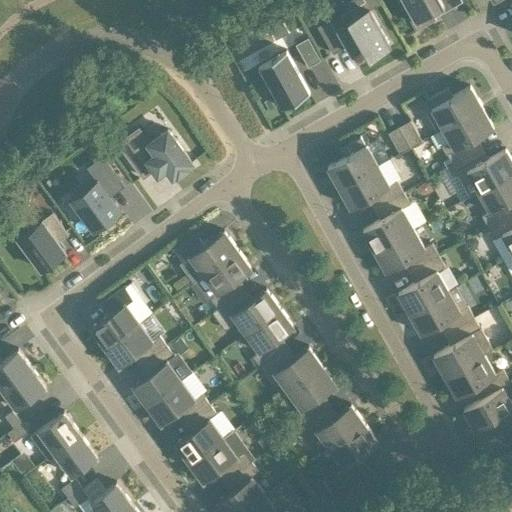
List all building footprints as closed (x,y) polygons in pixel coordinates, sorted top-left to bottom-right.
[(291,0),(296,10),(314,0),(291,0)] [(390,45),(365,0),(363,0),(317,26),(333,54),(347,46),(350,51),(362,44),(369,57),(390,45)] [(403,0),(412,15),(408,17),(416,31),(436,19),(432,12),(444,5),(441,0),(403,0)] [(464,1),(440,13),(447,28),(472,15),(464,1)] [(287,29),(301,54),(315,46),(301,21),(287,29)] [(283,46),(255,62),(278,103),(306,87),(283,46)] [(431,108),(443,128),(482,107),(470,86),(452,96),(448,88),(429,99),(429,98),(427,99),(432,107),(431,108)] [(449,157),(453,164),(477,151),(471,140),(494,128),(482,107),(443,128),(450,142),(442,146),(446,154),(447,154),(449,157)] [(399,126),(410,147),(422,141),(410,120),(399,126)] [(399,126),(388,132),(399,153),(410,147),(399,126)] [(188,166),(163,132),(148,143),(138,129),(118,144),(143,177),(153,170),(157,176),(166,169),(172,178),(176,175),(177,177),(186,171),(184,169),(188,166)] [(345,156),(327,166),(339,187),(378,165),(366,144),(365,145),(360,136),(359,137),(360,138),(340,148),(345,156)] [(471,178),(479,191),(511,172),(511,160),(505,148),(482,161),(477,151),(453,164),(459,175),(458,175),(463,183),(471,178)] [(103,155),(61,186),(94,231),(121,211),(106,191),(121,180),(103,155)] [(453,164),(449,157),(444,159),(448,167),(453,164)] [(378,165),(339,187),(351,208),(374,195),(380,205),(403,192),(397,180),(389,185),(378,165)] [(482,217),(488,227),(511,214),(506,203),(511,199),(511,172),(479,191),(490,212),(482,217)] [(433,190),(427,179),(416,185),(420,192),(429,192),(433,190)] [(386,216),(363,229),(374,250),(413,228),(402,208),(410,204),(403,192),(380,205),(386,216)] [(68,234),(52,212),(18,238),(41,269),(65,251),(59,241),(68,234)] [(502,233),(511,250),(511,213),(511,214),(488,227),(493,238),(502,233)] [(413,228),(374,250),(386,271),(409,258),(415,268),(439,255),(432,243),(424,247),(413,228)] [(189,256),(203,274),(238,249),(224,230),(204,244),(198,235),(199,234),(198,233),(167,255),(168,256),(174,251),(182,262),(189,256)] [(475,247),(478,241),(475,235),(464,241),(470,251),(475,247)] [(238,249),(203,274),(217,293),(210,298),(217,309),(239,292),(232,283),(252,268),(238,249)] [(439,255),(415,268),(421,279),(398,291),(410,312),(448,291),(437,271),(445,266),(439,255)] [(91,328),(92,328),(105,346),(139,321),(126,303),(133,298),(125,286),(101,303),(102,305),(103,304),(110,313),(90,327),(91,328)] [(225,330),(237,321),(245,332),(280,307),(266,288),(246,302),(239,292),(217,309),(212,312),(225,330)] [(448,291),(410,312),(421,333),(444,320),(450,331),(474,318),(467,306),(459,310),(448,291)] [(480,313),(492,337),(509,329),(497,305),(480,313)] [(245,332),(259,351),(252,356),(259,366),(282,350),(274,341),(294,326),(280,307),(245,332)] [(456,341),(433,354),(445,375),(484,353),(492,348),(480,327),(480,328),(474,318),(450,331),(456,341)] [(105,346),(118,364),(118,365),(119,366),(138,352),(145,361),(167,345),(160,335),(153,340),(139,321),(105,346)] [(189,347),(180,336),(168,345),(177,356),(189,347)] [(134,386),(147,404),(181,379),(168,360),(175,355),(167,345),(145,361),(152,371),(133,385),(133,386),(134,386)] [(267,376),(274,371),(287,390),(322,365),(308,346),(289,360),(282,350),(259,366),(267,376)] [(32,367),(18,349),(15,351),(9,355),(8,356),(1,361),(0,359),(0,392),(3,390),(2,389),(32,367)] [(484,353),(445,375),(457,396),(480,383),(483,389),(507,376),(503,368),(495,373),(484,353)] [(252,356),(248,359),(256,369),(259,366),(252,356)] [(287,390),(301,409),(294,414),(302,424),(324,408),(317,398),(336,384),(322,365),(287,390)] [(32,367),(2,389),(3,390),(16,408),(46,386),(32,367)] [(507,376),(483,389),(486,395),(463,408),(475,429),(493,419),(497,426),(511,418),(511,403),(503,387),(511,383),(507,376)] [(180,409),(187,419),(209,403),(202,393),(195,398),(181,379),(147,404),(160,422),(161,424),(180,409)] [(217,413),(209,403),(187,419),(194,429),(175,443),(176,444),(189,462),(223,437),(210,418),(217,413)] [(309,434),(316,429),(330,448),(364,423),(350,404),(331,418),(324,408),(302,424),(309,434)] [(12,409),(4,415),(13,427),(21,421),(12,409)] [(55,417),(54,418),(30,436),(47,458),(48,459),(55,453),(55,452),(81,433),(64,411),(61,413),(55,417)] [(29,415),(21,421),(28,430),(36,424),(29,415)] [(330,448),(343,467),(336,472),(343,482),(337,487),(337,488),(368,466),(367,464),(366,465),(359,456),(379,442),(364,423),(330,448)] [(94,458),(97,456),(81,433),(55,452),(55,453),(72,475),(88,463),(89,463),(94,458)] [(203,481),(222,467),(229,477),(251,461),(244,451),(237,456),(223,437),(189,462),(202,480),(203,481)] [(251,461),(229,477),(237,486),(217,501),(218,502),(225,511),(241,511),(265,495),(252,476),(259,471),(251,461)] [(75,478),(67,483),(74,493),(82,487),(75,478)] [(321,479),(313,485),(322,498),(331,492),(321,479)] [(113,484),(107,488),(106,489),(90,501),(98,511),(122,511),(133,504),(116,482),(113,484)] [(82,487),(74,493),(81,502),(89,497),(82,487)] [(265,495),(241,511),(289,511),(273,489),(266,495),(265,495)]
